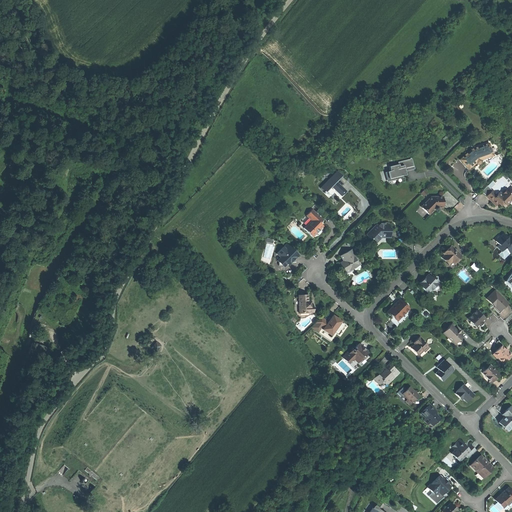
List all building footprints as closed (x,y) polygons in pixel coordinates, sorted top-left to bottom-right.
[(464,165),(468,170),(477,162),(479,161),(491,156),(487,144),(471,150),(459,160),(464,165)] [(390,171),(385,172),(387,179),(396,177),(396,179),(399,178),(402,178),(402,176),(406,175),(405,171),(404,169),(414,166),(412,158),(398,162),(399,164),(389,167),(390,171)] [(323,192),(325,193),(331,187),(340,195),(345,191),(336,182),(342,176),(337,171),(320,188),(324,192),(323,192)] [(396,180),(396,179),(396,177),(387,179),(385,172),(387,182),(396,180)] [(487,186),(481,192),(487,197),(493,192),(490,189),(487,186)] [(490,201),(495,206),(498,203),(499,204),(502,204),(503,203),(506,206),(510,202),(509,201),(511,197),(511,189),(508,192),(505,189),(500,194),(499,193),(497,196),(493,192),(487,197),(490,201)] [(431,197),(421,207),(429,215),(431,212),(434,209),(435,210),(436,210),(438,209),(438,208),(442,208),(442,197),(431,197)] [(319,209),(315,213),(322,220),(328,214),(316,203),(314,205),(319,209)] [(303,228),(312,237),(316,233),(323,226),(319,223),(323,220),(322,220),(315,213),(312,210),(306,216),(309,218),(311,221),(306,225),(303,228)] [(376,226),(368,234),(372,237),(370,239),(375,244),(379,240),(379,238),(385,238),(390,238),(390,226),(382,226),(380,224),(378,226),(376,226)] [(509,253),(509,254),(511,251),(511,241),(511,242),(508,238),(507,238),(503,234),(500,236),(499,234),(494,238),(496,240),(500,244),(497,247),(502,252),(505,249),(509,253)] [(279,262),(279,265),(282,265),(285,262),(294,262),(294,259),(296,257),(298,255),(287,244),(277,254),(280,257),(280,259),(278,261),(279,262)] [(444,255),(442,257),(451,267),(461,257),(451,246),(448,248),(446,250),(448,251),(444,255)] [(353,249),(340,256),(342,258),(343,260),(344,263),(341,264),(341,265),(345,273),(354,268),(353,266),(359,263),(355,256),(356,255),(353,249)] [(504,259),(509,253),(505,249),(502,252),(499,254),(504,259)] [(282,265),(279,265),(279,262),(278,261),(276,263),(275,271),(284,271),(284,267),(282,265)] [(421,287),(427,293),(428,293),(432,290),(436,289),(436,285),(439,282),(437,280),(437,277),(433,277),(432,276),(431,278),(428,278),(427,276),(424,279),(419,284),(422,286),(421,287)] [(511,293),(511,288),(505,282),(502,286),(507,291),(511,295),(511,293)] [(495,291),(486,299),(493,305),(492,307),(499,314),(501,311),(504,308),(503,307),(507,303),(495,291)] [(307,295),(298,295),(299,314),(308,313),(313,312),(313,306),(310,306),(310,305),(308,305),(308,302),(308,298),(307,295)] [(396,304),(395,304),(387,312),(389,313),(389,315),(390,316),(392,316),(393,317),(397,321),(409,309),(400,300),(398,302),(397,302),(397,303),(396,304)] [(412,312),(409,309),(397,321),(393,317),(390,320),(397,327),(412,312)] [(476,311),(467,319),(470,322),(469,322),(470,324),(471,326),(473,325),(476,328),(478,325),(479,326),(481,326),(482,325),(482,323),(481,322),(483,321),(484,319),(476,311)] [(336,318),(332,316),(328,322),(323,329),(323,330),(331,335),(333,332),(336,329),(340,322),(341,321),(336,318)] [(322,327),(323,329),(328,322),(320,317),(315,322),(320,326),(322,327)] [(311,327),(316,331),(320,326),(315,322),(311,327)] [(345,325),(340,322),(336,329),(340,332),(345,325)] [(451,325),(443,333),(452,343),(456,342),(460,342),(460,340),(460,338),(460,334),(460,330),(456,330),(451,325)] [(420,337),(415,341),(417,342),(411,348),(412,350),(415,352),(416,351),(418,354),(418,355),(423,351),(424,352),(429,348),(422,342),(424,341),(420,337)] [(42,346),(32,343),(28,355),(49,360),(50,358),(50,356),(50,354),(49,351),(48,349),(46,348),(44,346),(42,346)] [(156,343),(152,348),(156,351),(160,346),(156,343)] [(343,357),(347,362),(350,359),(354,359),(358,363),(359,361),(362,363),(365,360),(368,357),(366,355),(367,353),(365,351),(364,349),(361,352),(360,350),(362,348),(358,344),(354,348),(353,347),(343,357)] [(501,346),(492,355),(496,358),(497,357),(503,363),(507,359),(511,355),(508,351),(507,352),(505,350),(501,346)] [(443,360),(436,368),(439,370),(435,374),(439,378),(442,381),(453,370),(443,360)] [(393,367),(389,364),(385,368),(384,368),(377,375),(374,378),(379,383),(382,380),(383,381),(385,383),(385,384),(390,380),(393,377),(390,374),(395,369),(393,367)] [(496,377),(499,375),(491,368),(488,366),(482,372),(485,376),(485,377),(490,381),(493,378),(495,379),(496,377)] [(464,386),(463,385),(456,392),(455,394),(456,395),(458,397),(459,395),(462,398),(466,402),(473,395),(468,389),(464,386)] [(409,405),(418,396),(416,394),(416,391),(413,391),(411,389),(409,387),(406,390),(406,391),(403,395),(407,399),(406,401),(409,405)] [(432,408),(429,404),(420,413),(425,418),(424,420),(428,425),(430,423),(433,425),(440,419),(434,413),(432,411),(434,410),(432,408)] [(499,423),(503,427),(506,424),(509,428),(511,425),(511,409),(511,410),(509,408),(507,409),(505,411),(507,414),(504,417),(499,423)] [(465,456),(468,459),(476,451),(470,444),(466,448),(463,445),(464,444),(462,442),(460,439),(452,448),(454,450),(451,454),(459,462),(465,456)] [(470,466),(478,473),(479,472),(484,477),(486,475),(487,475),(489,473),(489,472),(492,468),(486,462),(480,456),(470,466)] [(451,485),(441,474),(426,488),(431,493),(436,498),(440,494),(441,495),(446,490),(451,485)] [(495,500),(500,506),(504,502),(507,505),(511,500),(511,491),(507,487),(495,500)] [(438,502),(441,498),(441,495),(440,494),(436,498),(431,493),(430,494),(430,499),(433,502),(438,502)] [(372,505),(379,509),(383,503),(376,499),(372,505)] [(382,511),(379,509),(372,505),(370,503),(364,511),(365,511),(382,511)]
